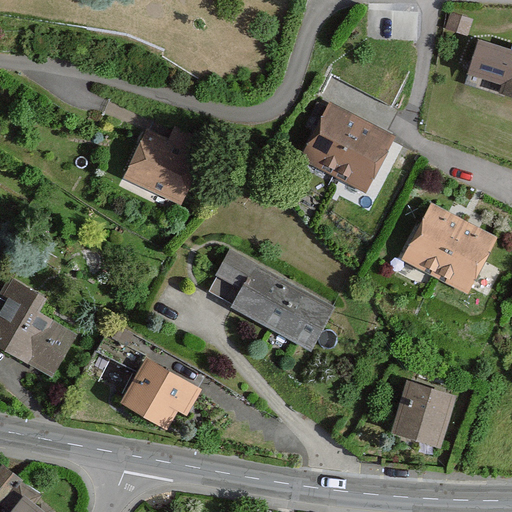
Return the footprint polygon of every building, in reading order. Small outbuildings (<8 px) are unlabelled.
[(511,55),(508,54),(493,102),(511,108),(511,55)] [(398,146),(332,113),(304,171),(370,203),(398,146)] [(208,162),(148,138),(127,191),(187,215),(208,162)] [(502,245),(431,213),(404,272),(474,304),(502,245)] [(333,307),(233,255),(215,288),(238,300),(234,308),(311,348),(333,307)] [(50,307),(12,287),(0,310),(0,357),(55,386),(78,340),(42,322),(50,307)] [(198,391),(148,362),(124,403),(165,427),(176,408),(185,413),(198,391)] [(453,396),(410,384),(396,432),(438,445),(453,396)]
